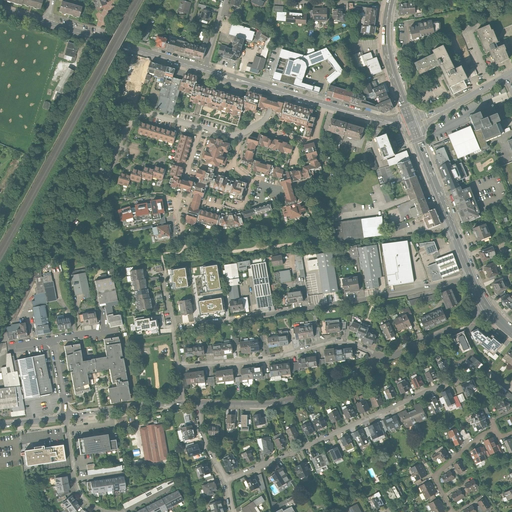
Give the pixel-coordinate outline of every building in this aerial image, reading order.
[(22,0),(22,4),(40,10),(42,0),(22,0)] [(92,0),(96,9),(102,6),(105,2),(104,0),(92,0)] [(191,3),(182,0),(178,12),(188,14),(191,3)] [(64,3),(62,2),(59,12),(79,17),(82,8),(64,3)] [(367,8),(363,8),(362,10),(356,8),(355,11),(360,11),(359,16),(363,16),(365,17),(367,8)] [(367,8),(365,17),(375,19),(377,10),(367,8)] [(326,9),(313,9),(313,21),(326,21),(326,9)] [(342,9),(333,10),(334,21),(345,21),(345,15),(342,15),(342,9)] [(211,12),(203,10),(199,22),(207,24),(211,12)] [(236,13),(229,11),(227,17),(234,19),(236,13)] [(283,13),(276,12),(276,16),(280,16),(280,20),(285,20),(286,13),(283,13)] [(298,14),(286,13),(285,20),(285,23),(305,25),(306,14),(298,13),(298,14)] [(364,24),(363,27),(368,28),(368,27),(374,28),(375,19),(365,17),(364,24)] [(416,26),(409,27),(412,39),(434,34),(434,31),(440,30),(440,23),(437,22),(432,23),(431,21),(418,24),(418,27),(417,27),(416,26)] [(250,29),(232,24),(229,35),(235,37),(244,39),(252,42),(255,32),(250,31),(250,29)] [(489,26),(476,31),(485,53),(489,52),(491,57),(492,56),(495,65),(508,59),(504,51),(505,50),(503,46),(497,48),(496,44),(498,43),(494,34),(493,35),(489,26)] [(150,31),(146,29),(141,40),(145,42),(150,31)] [(263,31),(261,29),(255,38),(258,40),(260,37),(263,31)] [(459,29),(454,31),(471,77),(477,75),(459,29)] [(270,36),(263,31),(260,37),(266,41),(267,41),(270,36)] [(210,37),(204,35),(201,47),(206,49),(210,37)] [(168,39),(158,36),(156,42),(158,43),(157,47),(161,48),(165,48),(168,39)] [(266,41),(263,50),(268,51),(272,37),(270,36),(267,41),(266,41)] [(240,54),(244,39),(235,37),(233,46),(234,47),(233,50),(227,48),(227,47),(221,45),(218,55),(224,57),(223,58),(225,59),(235,62),(236,58),(238,59),(240,54)] [(177,42),(168,39),(165,48),(175,51),(177,42)] [(183,43),(177,42),(175,51),(184,54),(187,43),(184,42),(183,43)] [(67,48),(63,59),(74,62),(75,58),(74,58),(76,51),(78,46),(68,43),(66,48),(67,48)] [(201,47),(187,43),(184,54),(203,59),(206,49),(201,47)] [(433,51),(434,54),(440,65),(445,76),(448,83),(454,94),(467,88),(464,81),(468,79),(461,66),(455,70),(444,46),(433,51)] [(327,81),(330,84),(344,72),(326,48),(306,56),(296,54),(290,52),(282,50),(278,62),(275,72),(272,80),(312,92),(314,85),(309,84),(309,86),(301,83),(302,80),(303,78),(304,78),(307,68),(327,60),(335,71),(327,78),(327,79),(327,80),(327,81)] [(262,50),(260,58),(266,60),(268,51),(263,50),(262,50)] [(370,53),(362,56),(357,58),(360,67),(360,66),(361,68),(361,70),(364,76),(364,77),(371,75),(378,72),(374,63),(373,59),(370,53)] [(356,54),(350,56),(352,61),(354,63),(356,68),(360,67),(357,58),(356,54)] [(415,64),(420,75),(425,72),(435,67),(440,65),(434,54),(415,64)] [(248,64),(247,67),(262,71),(266,60),(260,58),(256,56),(253,65),(248,64)] [(382,72),(377,57),(373,59),(374,63),(378,72),(371,75),(372,76),(378,73),(382,72)] [(150,63),(147,73),(145,80),(149,81),(151,77),(150,76),(151,73),(155,75),(158,65),(150,63)] [(168,68),(158,65),(155,75),(154,76),(164,79),(165,78),(168,68)] [(67,68),(57,86),(63,90),(73,72),(67,68)] [(175,70),(168,68),(165,78),(172,80),(173,78),(175,70)] [(198,79),(196,78),(196,77),(194,76),(193,77),(192,77),(191,77),(191,75),(189,74),(188,76),(185,74),(183,81),(180,91),(192,95),(195,85),(197,85),(198,79)] [(183,81),(173,78),(172,80),(165,78),(164,79),(159,96),(171,99),(177,101),(180,91),(183,81)] [(378,88),(375,81),(369,84),(372,91),(378,88)] [(361,87),(365,95),(373,93),(372,91),(369,84),(361,87)] [(198,85),(197,85),(195,85),(192,95),(190,101),(194,102),(194,103),(196,104),(197,103),(200,104),(240,117),(242,109),(245,100),(244,100),(244,99),(241,98),(241,99),(240,99),(239,99),(239,97),(236,96),(229,94),(226,94),(226,95),(225,95),(224,94),(224,93),(221,92),(221,93),(220,93),(219,93),(219,91),(216,91),(216,92),(215,92),(214,91),(214,90),(205,87),(201,86),(201,88),(199,87),(199,86),(198,85)] [(336,88),(329,86),(326,96),(333,98),(336,88)] [(365,95),(368,101),(371,100),(377,97),(387,93),(384,86),(378,88),(372,91),(373,93),(365,95)] [(347,91),(336,88),(333,98),(343,101),(347,91)] [(353,93),(347,91),(343,101),(350,103),(353,93)] [(249,92),(248,93),(247,93),(245,100),(242,109),(256,113),(257,111),(256,111),(257,104),(259,99),(260,100),(261,97),(256,95),(257,94),(254,93),(253,95),(252,94),(251,94),(251,93),(249,92)] [(365,96),(353,93),(350,103),(379,111),(377,106),(372,104),(365,101),(366,99),(365,96)] [(372,104),(377,106),(380,105),(379,103),(389,99),(387,93),(377,97),(371,100),(372,103),(372,104)] [(147,98),(140,96),(138,103),(145,105),(147,98)] [(171,99),(159,96),(155,110),(167,114),(171,99)] [(267,99),(261,97),(260,100),(259,99),(257,104),(259,105),(258,107),(264,109),(264,107),(270,109),(276,111),(276,112),(281,114),(282,112),(283,112),(284,112),(285,107),(284,107),(285,104),(279,102),(278,104),(272,102),(266,100),(267,99)] [(177,101),(171,99),(167,114),(172,116),(177,101)] [(380,105),(377,106),(379,111),(384,113),(391,110),(393,107),(392,107),(389,99),(379,103),(380,105)] [(289,105),(285,104),(284,107),(285,107),(284,112),(283,112),(282,118),(280,118),(280,120),(282,121),(283,119),(288,120),(287,123),(290,123),(291,121),(298,123),(297,126),(300,126),(301,124),(305,125),(305,128),(306,128),(303,137),(305,138),(305,137),(307,138),(308,138),(310,137),(315,120),(315,119),(314,118),(310,117),(311,113),(312,114),(313,111),(310,110),(309,111),(307,111),(308,109),(305,108),(304,110),(303,109),(302,109),(303,108),(300,107),(299,108),(297,108),(298,106),(295,106),(294,107),(293,107),(292,106),(293,105),(290,104),(289,105)] [(470,117),(475,130),(476,130),(476,131),(481,130),(485,140),(485,142),(486,141),(501,135),(504,133),(500,123),(496,124),(496,123),(500,122),(497,114),(493,105),(479,110),(480,112),(470,117)] [(348,124),(332,119),(328,130),(332,131),(340,134),(344,135),(348,124)] [(177,134),(141,123),(138,133),(173,144),(177,134)] [(364,129),(348,124),(344,135),(348,136),(357,139),(361,140),(364,129)] [(450,139),(450,140),(472,131),(470,126),(448,135),(450,139)] [(442,144),(446,152),(447,151),(448,155),(449,154),(452,161),(456,159),(473,152),(488,147),(488,146),(486,141),(485,142),(485,140),(481,130),(476,131),(476,130),(475,130),(472,131),(450,140),(442,144)] [(387,134),(375,138),(376,138),(378,142),(377,142),(379,148),(380,148),(383,156),(382,156),(384,160),(387,159),(395,155),(387,134)] [(192,138),(182,135),(175,160),(177,161),(182,163),(185,163),(192,138)] [(267,137),(259,135),(258,140),(256,145),(264,147),(264,146),(270,147),(272,141),(266,139),(267,137)] [(256,145),(258,140),(249,137),(247,143),(249,143),(248,147),(249,147),(254,149),(255,149),(256,145)] [(215,168),(215,167),(216,167),(224,169),(228,155),(223,154),(224,152),(228,153),(230,146),(231,144),(210,138),(207,147),(211,148),(210,150),(205,149),(201,162),(209,164),(209,165),(210,165),(209,166),(209,168),(214,170),(215,168)] [(275,141),(272,141),(270,147),(273,148),(272,150),(279,152),(282,142),(275,140),(275,141)] [(287,143),(282,142),(279,152),(284,153),(284,152),(288,153),(288,152),(291,153),(293,148),(290,147),(290,146),(286,145),(287,143)] [(290,173),(290,174),(292,181),(293,182),(298,181),(297,179),(306,177),(306,179),(314,177),(313,171),(322,169),(320,163),(318,164),(316,156),(318,155),(314,143),(304,146),(307,158),(309,157),(312,166),(303,168),(304,170),(296,173),(295,171),(290,172),(290,173)] [(442,144),(433,147),(441,165),(452,161),(449,154),(448,155),(447,151),(446,152),(442,144)] [(254,149),(249,147),(248,151),(247,154),(246,154),(245,158),(243,157),(242,163),(244,163),(245,163),(249,164),(248,169),(248,170),(251,171),(254,160),(251,160),(253,156),(252,156),(253,152),(254,149)] [(488,147),(473,152),(474,155),(488,149),(488,147)] [(378,168),(371,149),(365,151),(373,170),(378,168)] [(406,151),(395,155),(387,159),(389,166),(397,164),(402,162),(402,163),(410,160),(406,151)] [(459,184),(463,182),(462,179),(467,177),(461,163),(458,164),(456,159),(452,161),(441,165),(441,166),(442,170),(441,170),(444,178),(446,177),(446,179),(445,180),(447,186),(449,185),(451,190),(459,187),(460,187),(459,184)] [(260,162),(254,160),(251,171),(257,172),(257,170),(265,173),(265,175),(269,176),(272,166),(268,165),(268,166),(259,164),(260,162)] [(404,180),(416,176),(415,174),(414,171),(415,171),(414,169),(413,169),(410,160),(402,163),(402,162),(397,164),(398,166),(399,166),(402,175),(401,176),(402,178),(403,177),(404,179),(404,180)] [(511,161),(501,166),(511,192),(511,161)] [(184,168),(181,167),(176,166),(174,165),(170,176),(174,177),(180,178),(181,178),(182,175),(183,171),(184,168)] [(280,168),(272,166),(269,176),(276,178),(277,176),(282,177),(282,174),(283,172),(279,170),(280,168)] [(147,168),(144,167),(143,172),(141,178),(151,181),(152,178),(154,170),(151,169),(147,168)] [(158,168),(155,167),(154,170),(152,178),(162,181),(165,170),(162,169),(158,168)] [(199,171),(198,171),(196,176),(197,176),(197,177),(201,178),(199,183),(208,186),(210,187),(214,176),(214,174),(213,174),(214,170),(209,168),(208,171),(208,172),(203,171),(202,171),(199,170),(199,171)] [(135,169),(133,169),(131,175),(130,180),(140,183),(141,178),(143,172),(139,170),(135,169)] [(123,173),(121,172),(118,183),(128,186),(130,180),(131,175),(128,174),(123,173)] [(292,181),(290,174),(289,174),(289,172),(286,173),(286,175),(285,175),(282,174),(282,177),(282,180),(280,180),(281,186),(283,185),(285,189),(285,192),(292,190),(291,188),(290,183),(292,183),(291,181),(292,181)] [(217,177),(214,176),(210,187),(237,195),(235,200),(242,201),(247,184),(235,180),(235,182),(228,180),(228,178),(218,175),(217,177)] [(404,180),(403,181),(409,198),(410,201),(414,199),(423,196),(423,193),(416,176),(404,180)] [(177,188),(177,187),(179,180),(180,178),(174,177),(174,179),(171,178),(170,184),(172,184),(171,187),(177,188)] [(183,188),(188,190),(190,183),(185,182),(179,180),(177,187),(183,188)] [(190,181),(190,183),(188,190),(187,192),(192,193),(193,192),(194,191),(196,184),(195,184),(195,183),(190,181)] [(199,183),(196,182),(196,184),(194,191),(204,194),(205,192),(204,191),(204,190),(205,191),(206,187),(207,187),(208,186),(199,183)] [(386,187),(381,189),(386,204),(392,202),(386,187)] [(459,187),(451,190),(452,192),(453,194),(455,201),(457,205),(459,206),(460,206),(461,209),(460,209),(459,211),(463,222),(480,216),(469,188),(461,191),(460,189),(459,187)] [(290,220),(303,216),(302,212),(306,211),(304,206),(300,207),(299,204),(301,203),(302,202),(302,201),(302,200),(300,200),(299,200),(298,201),(298,202),(297,202),(296,197),(294,198),(292,190),(285,192),(288,200),(286,200),(287,207),(286,207),(287,211),(283,212),(285,217),(289,216),(290,220)] [(204,194),(194,191),(193,192),(193,194),(195,195),(194,198),(194,200),(194,201),(199,203),(199,202),(200,200),(202,196),(203,197),(204,194)] [(424,197),(423,196),(414,199),(415,201),(417,206),(420,215),(430,212),(424,197)] [(130,207),(119,211),(122,222),(123,221),(124,226),(136,222),(150,219),(150,221),(161,219),(160,213),(164,213),(162,200),(152,201),(152,203),(148,204),(147,204),(135,206),(135,208),(131,209),(130,207)] [(199,203),(194,201),(193,204),(192,204),(191,208),(189,207),(186,219),(188,219),(187,223),(193,225),(194,221),(196,222),(197,219),(199,213),(199,210),(198,210),(199,206),(198,206),(199,203)] [(270,204),(268,205),(258,208),(253,209),(247,211),(242,213),(243,219),(255,215),(272,210),(270,204)] [(417,206),(409,209),(413,218),(415,218),(420,215),(417,206)] [(220,216),(200,210),(200,213),(198,219),(197,223),(216,228),(218,223),(220,217),(220,216)] [(434,210),(430,212),(420,215),(415,218),(417,222),(425,219),(428,228),(440,224),(434,210)] [(224,215),(221,215),(221,217),(219,223),(219,224),(222,226),(222,228),(226,229),(226,227),(231,228),(236,227),(237,229),(240,228),(240,225),(244,224),(240,215),(238,215),(238,214),(236,215),(236,213),(232,214),(230,214),(226,213),(225,215),(224,214),(224,215)] [(382,216),(330,224),(340,241),(384,235),(382,216)] [(407,227),(405,221),(388,228),(390,234),(407,227)] [(486,224),(472,229),(477,242),(481,240),(481,242),(491,238),(486,224)] [(170,225),(157,227),(159,238),(170,236),(169,232),(171,232),(170,225)] [(407,241),(382,244),(389,286),(393,286),(413,282),(408,246),(407,241)] [(434,242),(419,244),(421,248),(424,246),(427,253),(428,255),(438,252),(437,249),(434,242)] [(381,278),(377,245),(357,248),(359,258),(361,270),(364,270),(367,290),(379,288),(378,278),(381,278)] [(350,259),(359,258),(357,248),(357,247),(348,249),(348,250),(349,254),(350,259)] [(480,252),(479,252),(482,261),(490,258),(496,256),(492,247),(483,251),(482,249),(479,251),(480,252)] [(301,253),(301,252),(295,253),(297,261),(295,261),(297,271),(298,271),(299,277),(305,277),(301,253)] [(332,252),(317,255),(318,260),(319,269),(323,294),(338,292),(333,257),(332,253),(332,252)] [(448,255),(435,260),(441,278),(454,273),(459,271),(452,253),(448,255)] [(282,256),(271,257),(273,266),(283,265),(282,256)] [(238,263),(238,264),(239,270),(239,271),(247,269),(247,266),(250,266),(250,265),(251,265),(265,263),(265,258),(238,263)] [(319,269),(318,260),(308,261),(309,266),(308,266),(309,271),(319,269)] [(265,263),(251,265),(251,269),(252,276),(258,309),(263,308),(263,309),(264,309),(266,310),(267,309),(268,308),(268,307),(273,307),(266,262),(265,263)] [(433,282),(442,280),(441,277),(442,276),(441,275),(441,274),(436,263),(427,267),(433,282)] [(493,263),(485,267),(489,278),(496,275),(498,274),(496,269),(493,263)] [(218,264),(203,266),(203,272),(203,275),(205,287),(206,287),(207,292),(222,290),(218,264)] [(239,270),(238,264),(224,266),(225,269),(226,274),(228,287),(236,285),(240,285),(239,279),(240,278),(240,276),(238,276),(237,270),(239,270)] [(172,290),(189,287),(187,277),(186,267),(169,269),(172,290)] [(21,294),(8,319),(13,322),(34,282),(36,281),(36,278),(41,278),(41,269),(31,269),(21,294)] [(143,269),(130,271),(131,276),(127,277),(128,282),(133,281),(144,279),(143,269)] [(290,270),(273,273),(275,283),(275,284),(281,283),(292,281),(290,270)] [(32,302),(33,308),(44,305),(47,305),(47,302),(50,302),(56,300),(52,282),(50,272),(46,273),(46,276),(42,277),(42,278),(41,278),(36,278),(36,281),(37,288),(35,288),(37,294),(34,295),(35,301),(32,302)] [(71,276),(75,295),(84,294),(89,292),(85,273),(71,276)] [(113,278),(95,281),(97,295),(115,292),(113,278)] [(357,278),(339,280),(341,294),(359,291),(357,278)] [(145,279),(144,279),(133,281),(134,291),(135,291),(147,289),(145,279)] [(502,279),(492,284),(496,294),(502,291),(507,289),(504,283),(502,279)] [(236,285),(228,287),(230,302),(238,301),(237,293),(236,285)] [(148,289),(147,289),(135,291),(137,301),(138,300),(150,299),(148,289)] [(447,309),(458,305),(451,289),(440,293),(442,297),(447,309)] [(116,291),(115,292),(97,295),(99,305),(105,304),(106,306),(106,310),(105,310),(107,316),(113,315),(111,306),(118,305),(116,291)] [(302,291),(288,293),(289,304),(304,302),(302,291)] [(508,295),(507,296),(502,300),(501,300),(509,308),(511,310),(511,308),(511,295),(511,296),(509,294),(508,295)] [(435,295),(408,301),(410,306),(437,300),(435,295)] [(150,298),(150,299),(138,300),(139,310),(152,308),(150,298)] [(198,302),(200,316),(205,315),(206,316),(219,314),(219,313),(225,312),(223,301),(223,298),(211,300),(198,302)] [(238,301),(230,302),(230,303),(229,304),(229,307),(230,306),(231,311),(243,309),(248,308),(247,298),(239,299),(240,300),(238,301)] [(187,300),(179,301),(182,316),(193,314),(191,300),(187,300)] [(36,335),(50,333),(44,305),(33,308),(32,308),(36,327),(37,327),(37,330),(35,330),(36,335)] [(403,310),(405,315),(406,315),(408,318),(412,317),(408,308),(403,310)] [(420,319),(425,330),(447,320),(442,310),(436,312),(420,319)] [(84,326),(97,323),(95,312),(85,314),(78,315),(79,321),(83,320),(84,326)] [(113,315),(107,316),(108,324),(109,323),(110,328),(123,325),(121,315),(114,317),(113,315)] [(405,315),(394,320),(399,331),(407,327),(409,330),(413,329),(408,318),(406,315),(405,315)] [(142,331),(145,330),(146,332),(159,330),(158,325),(157,320),(152,320),(152,319),(152,317),(144,318),(144,317),(134,319),(136,332),(142,331)] [(57,320),(56,320),(58,330),(71,328),(69,318),(64,319),(57,320)] [(332,320),(325,321),(326,333),(345,331),(346,322),(339,323),(339,320),(332,321),(332,320)] [(357,323),(353,321),(351,327),(350,327),(350,330),(357,333),(360,325),(357,324),(357,323)] [(361,322),(360,325),(357,333),(356,336),(364,339),(363,343),(367,332),(368,329),(369,326),(361,322)] [(6,327),(7,332),(8,341),(13,340),(18,339),(16,331),(18,330),(17,325),(20,324),(20,323),(10,325),(11,326),(6,327)] [(20,324),(17,325),(18,330),(16,331),(18,339),(27,337),(24,323),(20,324)] [(388,323),(380,326),(387,340),(390,338),(391,341),(395,339),(394,337),(394,336),(392,332),(390,326),(389,325),(388,323)] [(310,327),(304,327),(306,338),(314,337),(313,331),(312,324),(310,324),(310,327)] [(296,340),(306,338),(304,327),(299,328),(299,327),(294,327),(296,340)] [(478,329),(470,332),(476,346),(479,345),(493,356),(497,351),(503,344),(492,335),(489,338),(478,329)] [(281,335),(277,336),(278,346),(288,345),(288,341),(289,341),(288,331),(281,332),(281,335)] [(0,342),(5,341),(8,341),(7,332),(0,333),(0,342)] [(367,332),(363,343),(371,346),(373,342),(374,342),(375,339),(376,336),(367,332)] [(463,352),(470,349),(467,342),(466,341),(465,337),(463,338),(462,337),(462,335),(461,333),(453,337),(456,343),(459,342),(463,352)] [(270,338),(267,338),(269,348),(274,347),(278,346),(277,336),(270,336),(270,338)] [(71,345),(64,346),(68,371),(72,370),(73,372),(70,372),(75,395),(82,394),(81,392),(83,392),(90,391),(87,374),(93,373),(92,370),(94,370),(95,370),(96,372),(109,369),(113,388),(108,389),(111,404),(120,402),(119,399),(121,399),(121,401),(130,400),(127,385),(128,385),(123,359),(120,359),(119,357),(122,356),(119,337),(112,338),(112,340),(111,341),(110,338),(103,339),(106,357),(91,359),(91,360),(82,362),(79,344),(73,345),(73,347),(71,348),(71,345)] [(250,342),(251,353),(260,352),(259,341),(250,342)] [(251,353),(250,342),(240,343),(241,344),(241,354),(251,353)] [(232,343),(223,344),(224,356),(233,355),(232,343)] [(212,345),(212,349),(213,354),(213,357),(224,356),(223,344),(212,345)] [(212,349),(211,349),(210,345),(207,346),(207,348),(203,349),(204,354),(208,354),(211,353),(211,355),(213,354),(212,349)] [(203,347),(194,348),(195,357),(204,356),(204,354),(203,349),(203,347)] [(194,348),(184,349),(185,358),(195,357),(194,348)] [(351,357),(350,348),(347,349),(343,349),(344,359),(347,359),(347,358),(351,357)] [(325,362),(334,361),(333,350),(333,349),(323,350),(324,361),(324,362),(325,362)] [(344,359),(343,349),(333,350),(334,361),(344,360),(344,359)] [(511,351),(509,350),(503,358),(511,365),(511,351)] [(16,370),(14,360),(13,355),(9,353),(7,353),(7,354),(6,354),(6,363),(6,366),(6,367),(1,368),(5,388),(0,388),(0,409),(12,408),(13,412),(11,412),(11,417),(25,415),(22,401),(16,370)] [(20,370),(25,399),(40,396),(45,395),(52,394),(44,355),(18,360),(14,360),(16,370),(20,370)] [(315,362),(314,357),(305,358),(306,368),(316,367),(315,362)] [(473,357),(469,361),(475,366),(477,368),(481,363),(478,361),(474,357),(473,357)] [(299,369),(306,368),(305,358),(296,359),(297,364),(297,369),(297,370),(299,370),(299,369)] [(438,363),(437,364),(441,372),(449,368),(445,360),(442,362),(438,363)] [(467,360),(464,365),(471,371),(475,366),(469,361),(467,360)] [(294,371),(291,371),(290,365),(280,366),(281,376),(294,375),(294,371)] [(270,377),(281,376),(280,366),(269,367),(270,375),(270,377)] [(262,368),(251,369),(253,379),(263,378),(263,376),(262,368)] [(251,369),(240,370),(241,378),(241,381),(253,379),(251,369)] [(204,370),(195,371),(196,382),(205,381),(205,378),(204,370)] [(433,370),(424,374),(428,383),(437,379),(433,370)] [(195,371),(185,372),(186,374),(187,383),(188,383),(196,382),(195,371)] [(224,372),(225,382),(233,381),(235,381),(235,379),(233,379),(232,371),(224,372)] [(216,383),(225,382),(224,372),(215,373),(216,383)] [(411,380),(415,388),(423,385),(420,376),(411,380)] [(472,379),(461,385),(464,392),(465,392),(467,396),(473,393),(472,389),(476,387),(472,379)] [(406,381),(397,385),(401,394),(410,390),(406,381)] [(511,394),(498,383),(494,388),(511,402),(511,394)] [(392,387),(385,391),(389,399),(395,396),(392,387)] [(449,390),(442,393),(443,397),(446,403),(448,408),(455,405),(452,398),(449,390)] [(379,393),(370,397),(374,407),(383,403),(379,393)] [(456,396),(452,398),(455,405),(457,408),(461,406),(456,396)] [(434,410),(439,407),(437,401),(435,397),(429,399),(431,405),(428,406),(432,416),(436,414),(434,410)] [(364,400),(356,403),(360,413),(369,409),(364,400)] [(504,401),(495,405),(499,414),(507,410),(509,404),(508,403),(504,401)] [(427,419),(420,404),(415,406),(417,409),(407,414),(406,411),(397,414),(401,422),(404,421),(407,428),(427,419)] [(342,410),(347,420),(355,416),(350,407),(342,410)] [(336,411),(328,415),(332,424),(340,420),(336,411)] [(266,417),(264,417),(261,417),(260,413),(253,415),(256,426),(265,423),(265,426),(268,426),(266,417)] [(482,413),(471,417),(472,420),(475,419),(477,423),(485,420),(482,413)] [(235,414),(227,414),(227,420),(227,428),(235,428),(235,414)] [(247,427),(247,420),(250,420),(250,415),(247,415),(241,415),(241,423),(241,426),(241,431),(249,431),(249,427),(247,427)] [(327,428),(326,426),(322,416),(312,421),(316,430),(322,428),(323,430),(327,428)] [(388,417),(383,419),(388,430),(394,427),(395,429),(400,427),(395,416),(389,419),(388,417)] [(488,427),(485,420),(477,423),(472,425),(474,429),(477,428),(478,431),(488,427)] [(381,421),(377,423),(381,431),(382,430),(383,434),(386,432),(381,421)] [(368,427),(371,435),(374,442),(385,437),(383,434),(382,430),(381,431),(377,423),(377,422),(368,427)] [(309,423),(301,426),(305,436),(313,433),(309,423)] [(162,425),(154,426),(154,425),(153,425),(147,426),(147,428),(140,429),(146,463),(153,461),(153,463),(161,461),(161,460),(168,459),(162,425)] [(192,425),(180,428),(181,429),(180,430),(181,430),(182,437),(183,437),(184,441),(195,438),(192,425)] [(294,426),(286,430),(290,437),(291,441),(299,437),(294,426)] [(209,427),(209,435),(218,435),(219,427),(209,427)] [(357,439),(360,447),(368,444),(361,429),(354,433),(357,439)] [(452,438),(455,447),(462,443),(461,441),(458,433),(456,429),(447,433),(450,439),(452,438)] [(461,432),(458,433),(461,441),(468,439),(468,440),(471,439),(469,434),(466,435),(463,430),(461,431),(461,432)] [(110,451),(108,441),(107,435),(78,439),(80,455),(110,451)] [(348,435),(341,439),(346,450),(346,451),(354,448),(348,435)] [(283,436),(274,440),(278,449),(287,445),(286,444),(283,438),(283,436)] [(270,437),(261,439),(264,454),(272,452),(270,437)] [(495,452),(498,451),(496,446),(496,445),(495,442),(494,442),(492,438),(484,442),(488,450),(490,454),(491,454),(492,454),(494,453),(495,452)] [(108,441),(110,451),(117,449),(116,440),(108,441)] [(34,449),(24,451),(27,466),(65,461),(63,445),(44,448),(43,446),(33,448),(34,449)] [(188,448),(186,448),(190,457),(201,454),(198,445),(194,446),(188,448)] [(337,447),(329,450),(334,461),(342,457),(337,447)] [(487,454),(485,452),(483,447),(481,448),(480,447),(475,450),(475,449),(471,452),(472,455),(471,456),(473,460),(474,460),(476,464),(486,459),(484,455),(487,454)] [(444,449),(432,456),(434,460),(439,457),(442,463),(449,459),(444,449)] [(251,450),(242,454),(246,463),(255,459),(251,450)] [(315,457),(311,459),(316,470),(321,468),(329,464),(324,453),(319,455),(318,453),(316,455),(316,457),(315,457)] [(233,454),(224,458),(225,461),(224,461),(226,466),(224,467),(227,472),(230,470),(238,467),(233,454)] [(453,465),(456,469),(459,475),(467,470),(461,461),(453,465)] [(306,462),(295,467),(300,479),(311,474),(309,469),(306,463),(306,462)] [(201,476),(204,475),(205,478),(211,475),(210,473),(207,463),(198,466),(201,476)] [(410,469),(413,475),(424,470),(422,467),(421,467),(419,464),(410,469)] [(87,471),(88,475),(122,470),(121,465),(95,469),(87,471)] [(286,483),(290,481),(282,467),(280,469),(278,465),(274,468),(276,471),(274,472),(275,474),(270,477),(272,481),(277,489),(282,486),(283,487),(287,484),(286,483)] [(416,481),(420,479),(426,476),(424,473),(425,472),(424,470),(413,475),(416,481)] [(441,476),(445,483),(454,478),(451,472),(449,471),(441,476)] [(61,478),(55,479),(56,486),(68,484),(67,477),(61,478)] [(124,477),(117,478),(119,490),(125,489),(125,485),(126,485),(125,481),(124,481),(124,477)] [(254,477),(247,480),(247,481),(249,486),(251,491),(259,487),(258,485),(256,481),(254,477)] [(106,492),(113,491),(111,479),(104,480),(106,492)] [(464,485),(466,488),(469,493),(478,487),(473,480),(464,485)] [(99,487),(98,481),(87,483),(88,492),(92,491),(92,494),(99,493),(98,487),(99,487)] [(174,483),(172,481),(166,482),(131,500),(129,501),(122,504),(125,509),(174,483)] [(208,483),(202,485),(205,494),(206,494),(207,496),(215,493),(215,491),(218,490),(215,481),(214,481),(208,483)] [(419,487),(422,493),(433,487),(431,485),(429,482),(427,482),(422,485),(419,487)] [(69,491),(68,484),(56,486),(58,493),(63,492),(68,491),(69,491)] [(385,491),(391,502),(402,496),(397,485),(385,491)] [(426,499),(427,498),(433,495),(435,494),(433,491),(434,490),(433,487),(422,493),(423,493),(425,498),(426,499)] [(451,495),(456,502),(464,497),(461,491),(460,490),(451,495)] [(177,491),(172,493),(177,504),(183,501),(177,491)] [(375,505),(377,509),(384,506),(383,503),(384,503),(382,498),(381,499),(380,497),(381,496),(379,492),(375,495),(372,496),(372,495),(371,495),(370,496),(370,497),(367,499),(369,502),(370,502),(372,501),(375,505)] [(172,507),(177,504),(172,493),(166,496),(172,507)] [(62,503),(66,509),(76,501),(72,496),(62,503)] [(166,509),(172,507),(166,496),(161,499),(166,509)] [(242,509),(243,511),(259,511),(256,507),(264,501),(261,496),(251,503),(242,509)] [(491,507),(485,498),(478,503),(480,506),(483,511),(491,507)] [(161,499),(156,502),(160,511),(161,511),(166,509),(161,499)] [(429,504),(432,511),(442,505),(441,503),(440,503),(438,499),(436,501),(430,504),(429,504)] [(209,504),(211,511),(222,507),(220,500),(209,504)] [(249,500),(240,506),(242,509),(251,503),(249,500)] [(76,501),(66,509),(68,511),(73,511),(80,507),(76,501)] [(153,511),(160,511),(156,502),(150,505),(153,511)]
